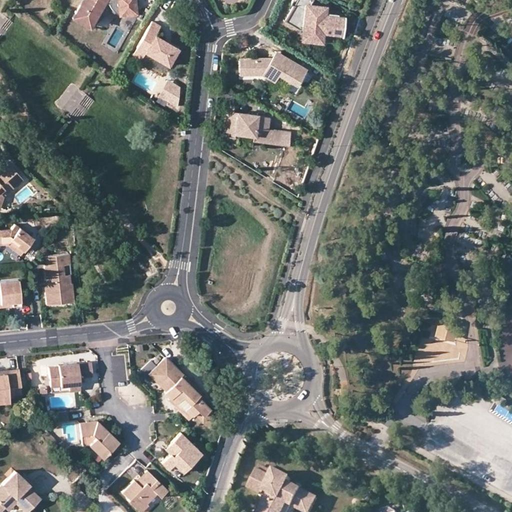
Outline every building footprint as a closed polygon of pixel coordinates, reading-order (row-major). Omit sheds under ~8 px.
[(115,15),(117,17),(136,15),(135,0),(84,0),(88,2),(84,8),(80,5),(75,14),(79,17),(83,21),(88,23),(93,24),(106,2),(109,5),(110,7),(110,9),(111,12),(115,15)] [(312,0),(295,0),(293,6),(300,10),(304,5),(310,5),(312,0)] [(310,5),(304,5),(300,10),(293,6),(288,15),(284,22),(298,30),(302,30),(322,33),(342,35),(344,18),(336,17),(337,14),(327,13),(327,16),(324,15),(325,7),(310,5)] [(79,17),(75,14),(72,19),(90,29),(93,24),(88,23),(83,21),(79,17)] [(136,48),(145,53),(167,66),(177,49),(159,39),(154,36),(160,27),(152,22),(136,48)] [(322,33),(302,30),(301,40),(321,42),(322,33)] [(141,60),(145,53),(136,48),(132,55),(141,60)] [(275,61),(279,54),(275,52),(271,59),(275,61)] [(244,75),(261,75),(273,82),(277,75),(297,87),(306,70),(279,54),(275,61),(271,59),(244,59),(244,75)] [(173,89),(166,84),(158,97),(168,103),(172,95),(170,94),(173,89)] [(176,108),(178,91),(173,89),(170,94),(172,95),(168,103),(176,108)] [(252,141),(264,143),(266,129),(268,117),(235,113),(235,119),(227,118),(225,137),(237,139),(238,135),(252,136),(252,141)] [(279,145),(281,131),(266,129),(264,143),(279,145)] [(279,145),(288,146),(289,132),(281,131),(279,145)] [(0,203),(2,197),(22,178),(9,163),(0,171),(0,170),(0,203)] [(0,243),(7,243),(10,240),(22,250),(32,238),(15,224),(11,228),(0,229),(0,243)] [(20,253),(22,250),(10,240),(7,243),(20,253)] [(68,253),(48,255),(49,265),(46,265),(44,265),(45,282),(44,282),(46,303),(73,300),(71,282),(70,282),(69,273),(63,274),(62,264),(69,263),(68,253)] [(70,273),(69,263),(62,264),(63,274),(69,273),(70,273)] [(0,302),(11,302),(12,305),(20,304),(17,280),(0,281),(0,302)] [(456,323),(441,319),(438,333),(452,337),(456,323)] [(164,390),(170,395),(176,401),(174,402),(189,416),(193,411),(196,408),(202,413),(209,406),(196,395),(201,390),(164,355),(148,373),(165,389),(164,390)] [(80,389),(79,381),(78,376),(83,376),(91,375),(90,362),(77,363),(77,362),(58,364),(58,366),(48,367),(50,386),(68,384),(69,390),(80,389)] [(18,368),(7,370),(7,372),(0,373),(0,399),(6,399),(6,395),(8,394),(21,393),(18,368)] [(212,409),(209,406),(202,413),(196,408),(193,411),(202,419),(212,409)] [(97,420),(79,422),(82,443),(89,443),(102,456),(118,440),(108,430),(107,430),(97,420)] [(180,432),(167,445),(175,453),(171,456),(170,454),(161,463),(168,470),(174,464),(182,472),(202,453),(180,432)] [(164,448),(170,454),(171,456),(175,453),(167,445),(164,448)] [(134,479),(122,491),(129,498),(127,500),(140,511),(148,504),(146,502),(155,493),(160,497),(167,489),(146,469),(135,481),(134,479)] [(285,511),(290,503),(306,511),(314,494),(291,482),(293,477),(277,469),(273,476),(260,469),(251,487),(265,494),(267,490),(272,493),(262,511),(285,511)] [(15,496),(29,509),(40,497),(27,485),(24,481),(25,480),(15,470),(0,485),(0,501),(5,506),(15,496)] [(310,511),(319,496),(314,494),(306,511),(308,511),(310,511)] [(27,511),(29,509),(15,496),(5,506),(8,509),(16,501),(27,511)]
